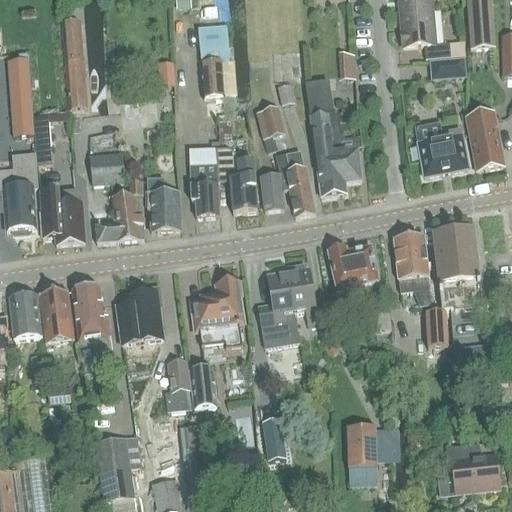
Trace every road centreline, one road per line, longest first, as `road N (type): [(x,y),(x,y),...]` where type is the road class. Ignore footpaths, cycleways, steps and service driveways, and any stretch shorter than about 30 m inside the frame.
road 1 (unclassified): [(0,280),(397,217)]
road 2 (residential): [(397,217),(379,0)]
